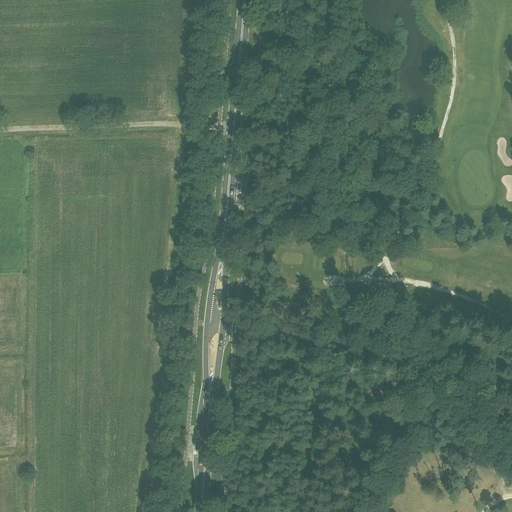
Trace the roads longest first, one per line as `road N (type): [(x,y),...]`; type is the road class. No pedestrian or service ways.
road 1 (unclassified): [(224,324),(511,391)]
road 2 (primary): [(225,225),(243,0)]
road 3 (primary): [(207,322),(207,443)]
road 4 (primary): [(207,443),(224,324)]
